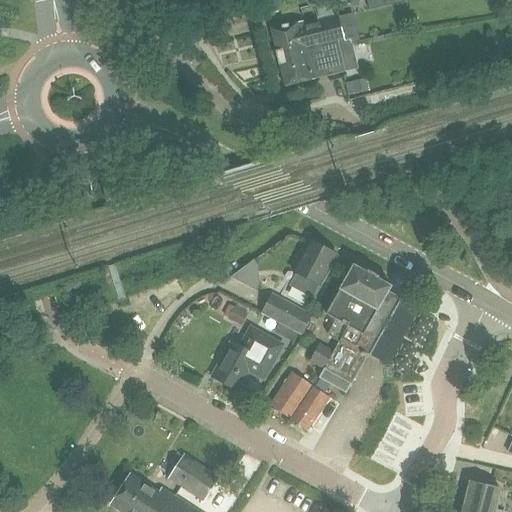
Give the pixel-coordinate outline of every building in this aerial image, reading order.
[(305,27),(304,22),(272,30),(279,59),(311,51),(338,42),(339,47),(361,42),(358,30),(343,33),(339,17),(318,22),(319,24),(305,27)] [(311,51),(279,59),(286,87),(318,79),(345,72),(338,42),(311,51)] [(319,286),(321,287),(337,256),(309,241),(293,272),(298,275),(291,287),(312,298),(319,286)] [(320,344),(310,361),(351,384),(399,299),(388,293),(391,287),(353,265),(325,315),(336,321),(327,336),(340,343),(335,352),(320,344)] [(263,314),(302,335),(312,317),(272,296),(263,314)] [(248,315),(235,308),(229,319),(242,326),(248,315)] [(237,392),(249,372),(264,380),(283,346),(251,329),(241,347),(232,342),(212,378),(237,392)] [(307,431),(329,398),(292,373),(270,407),(307,431)] [(206,503),(221,480),(185,457),(170,480),(206,503)] [(159,493),(131,475),(111,506),(120,511),(197,511),(162,489),(159,493)] [(495,511),(500,490),(470,483),(462,511),(495,511)]
